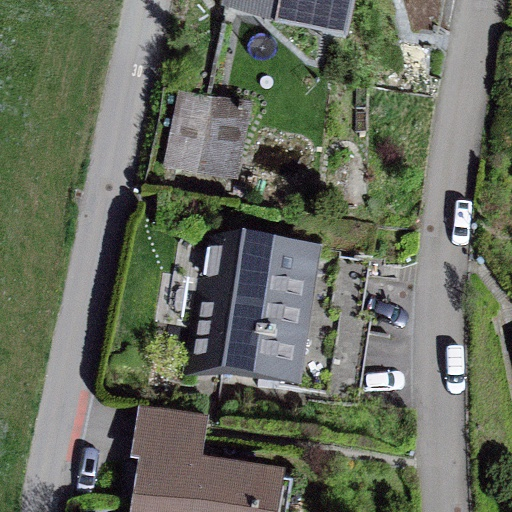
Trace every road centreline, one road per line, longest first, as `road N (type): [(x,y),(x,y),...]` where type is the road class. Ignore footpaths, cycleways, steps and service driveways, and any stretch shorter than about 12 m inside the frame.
road 1 (residential): [(147,0),(42,511)]
road 2 (residential): [(482,0),(444,255),(444,511)]
